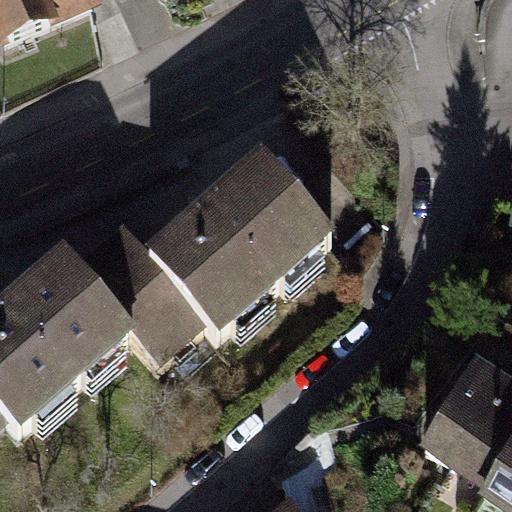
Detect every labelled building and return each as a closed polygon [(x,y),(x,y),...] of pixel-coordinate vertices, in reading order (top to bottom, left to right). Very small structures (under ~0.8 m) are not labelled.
[(124,0),(13,0),(39,59),(134,20),(124,0)] [(511,132),(458,320),(511,335),(511,132)] [(390,240),(325,164),(184,283),(250,359),(390,240)] [(192,339),(122,258),(0,361),(0,391),(55,456),(192,339)] [(511,484),(511,376),(474,364),(436,475),(507,499),(511,484)]
